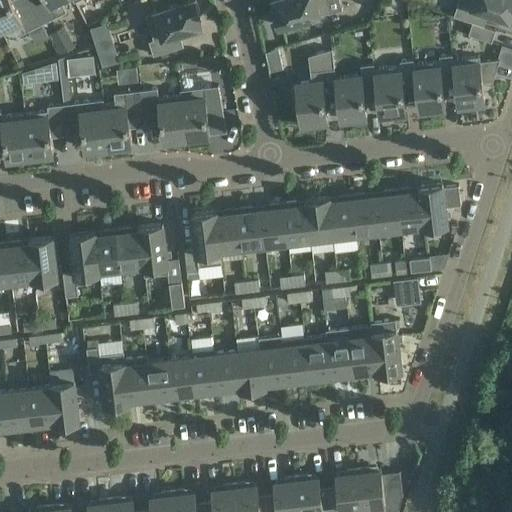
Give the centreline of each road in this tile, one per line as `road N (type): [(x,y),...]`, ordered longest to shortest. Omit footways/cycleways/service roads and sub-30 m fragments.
road 1 (residential): [(499,142),(412,428),(0,473)]
road 2 (residential): [(0,195),(273,164)]
road 3 (residential): [(273,164),(499,142)]
road 4 (residential): [(234,0),(273,164)]
